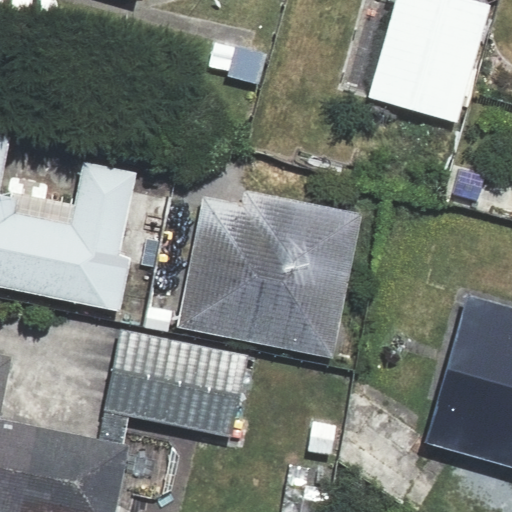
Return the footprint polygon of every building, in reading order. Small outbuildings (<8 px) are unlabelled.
[(484,0),(386,0),(364,86),(454,111),(484,0)] [(196,23),(187,64),(255,79),(264,38),(196,23)] [(0,276),(108,291),(129,141),(76,133),(67,193),(0,183),(0,164),(5,128),(0,127),(0,276)] [(321,347),(350,189),(249,170),(240,218),(189,209),(169,319),(321,347)] [(511,298),(456,284),(418,436),(511,459),(511,298)] [(233,347),(111,325),(97,405),(219,426),(233,347)] [(386,387),(338,380),(327,457),(375,464),(386,387)] [(0,498),(84,511),(102,511),(115,437),(0,418),(0,498)]
